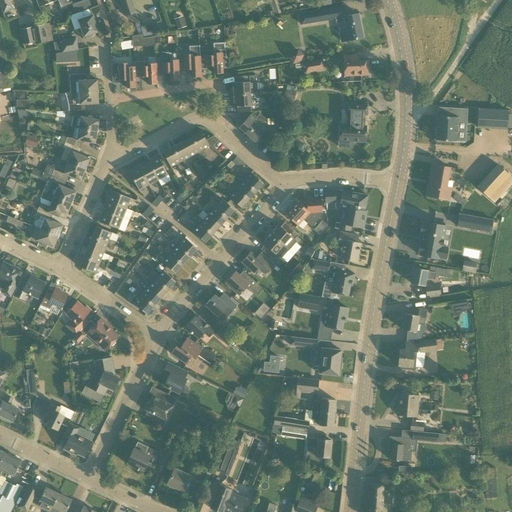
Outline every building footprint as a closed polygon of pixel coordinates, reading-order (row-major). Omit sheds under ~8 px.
[(0,0),(0,8),(1,12),(12,8),(10,4),(20,0),(0,0)] [(119,0),(125,16),(135,13),(131,0),(119,0)] [(269,0),(274,15),(281,13),(276,0),(269,0)] [(90,9),(69,16),(74,30),(80,28),(83,36),(97,32),(99,37),(108,34),(98,5),(89,9),(90,9)] [(330,9),(298,14),(300,25),(332,20),(330,9)] [(344,16),(344,15),(334,17),(336,23),(344,21),(346,31),(339,33),(341,42),(363,37),(358,13),(344,16)] [(183,16),(174,18),(176,27),(185,25),(183,16)] [(52,36),(51,30),(50,26),(49,23),(19,29),(22,44),(34,42),(34,44),(53,41),(52,36)] [(152,36),(142,38),(142,34),(131,36),(133,47),(153,43),(152,36)] [(56,53),(63,52),(68,51),(77,50),(75,39),(53,42),(56,53)] [(131,40),(120,41),(121,49),(132,48),(131,40)] [(222,68),(226,68),(226,53),(225,53),(225,43),(213,43),(213,51),(199,51),(199,56),(200,56),(200,69),(206,68),(206,66),(214,66),(214,74),(223,73),(222,68)] [(189,54),(177,55),(177,59),(178,59),(178,72),(185,72),(184,70),(192,69),(192,77),(201,77),(200,69),(200,56),(199,56),(199,51),(199,49),(199,46),(189,46),(189,54)] [(0,90),(11,88),(6,57),(3,47),(0,48),(0,90)] [(293,64),(300,63),(303,55),(298,49),(290,51),(287,58),(293,64)] [(63,52),(56,53),(56,62),(69,62),(68,51),(63,52)] [(155,63),(156,63),(157,76),(163,75),(163,73),(170,73),(170,81),(179,81),(178,72),(178,59),(177,59),(177,55),(177,53),(170,53),(170,58),(155,58),(155,63)] [(157,76),(156,63),(155,63),(155,58),(155,57),(148,58),(148,61),(133,62),(133,67),(134,66),(135,79),(141,79),(141,77),(148,76),(148,85),(157,84),(157,76)] [(303,63),(305,73),(323,69),(321,60),(303,63)] [(352,62),(343,63),(344,76),(358,75),(368,75),(368,61),(359,61),(358,61),(351,61),(352,62)] [(135,88),(135,79),(134,66),(133,67),(126,67),(126,63),(111,64),(112,83),(119,83),(119,80),(126,80),(127,88),(135,88)] [(69,93),(78,92),(98,92),(97,79),(83,80),(83,74),(68,75),(69,93)] [(229,95),(256,94),(256,91),(257,90),(257,84),(255,82),(255,76),(249,76),(235,76),(235,82),(232,83),(232,89),(229,89),(229,95)] [(24,98),(21,98),(21,92),(15,92),(15,106),(24,106),(24,98)] [(68,111),(75,111),(74,105),(98,104),(98,92),(78,92),(69,93),(64,93),(66,98),(67,101),(68,105),(68,109),(68,111)] [(259,93),(256,94),(229,95),(230,100),(233,100),(233,107),(236,107),(237,113),(250,112),(250,108),(255,108),(259,104),(259,93)] [(339,131),(339,141),(339,146),(351,147),(352,142),(365,142),(366,126),(364,126),(364,115),(367,115),(367,105),(357,105),(346,104),(345,114),(347,114),(346,125),(340,125),(339,131)] [(17,108),(17,116),(26,116),(26,108),(17,108)] [(435,132),(435,140),(456,141),(457,121),(463,121),(464,109),(446,108),(445,116),(436,116),(435,128),(436,128),(436,132),(435,132)] [(478,109),(477,128),(507,129),(508,111),(478,109)] [(78,128),(97,131),(99,120),(92,118),(92,116),(87,115),(87,117),(75,115),(75,111),(68,111),(64,111),(64,115),(69,115),(73,116),(71,127),(78,128)] [(247,134),(263,116),(260,114),(254,120),(249,115),(239,127),(247,134)] [(247,134),(255,142),(266,130),(261,125),(266,119),(263,116),(247,134)] [(95,143),(97,131),(78,128),(76,140),(83,141),(83,143),(87,144),(88,142),(95,143)] [(191,137),(203,158),(207,156),(203,149),(209,146),(211,148),(218,140),(213,136),(205,140),(201,132),(191,137)] [(26,134),(23,142),(35,146),(38,138),(26,134)] [(70,144),(72,138),(67,137),(61,135),(59,140),(70,144)] [(182,142),(189,157),(195,153),(199,161),(203,158),(191,137),(182,142)] [(72,151),(67,162),(85,170),(89,158),(79,154),(81,148),(70,144),(59,140),(57,145),(62,148),(67,150),(68,149),(72,151)] [(184,160),(189,157),(182,142),(172,147),(184,169),(188,167),(184,160)] [(180,171),(184,169),(172,147),(163,153),(170,167),(176,164),(180,171)] [(148,162),(157,180),(167,174),(157,156),(150,159),(151,160),(148,162)] [(80,181),(85,170),(67,162),(63,174),(80,181)] [(148,162),(145,163),(145,162),(138,166),(148,185),(157,180),(148,162)] [(47,164),(43,172),(56,177),(59,172),(53,170),(55,167),(47,164)] [(448,200),(452,181),(447,180),(450,167),(432,164),(426,196),(448,200)] [(497,164),(476,187),(489,198),(494,203),(511,184),(511,177),(497,164)] [(148,185),(138,166),(131,170),(132,171),(129,172),(138,190),(148,185)] [(47,180),(43,191),(71,203),(76,192),(67,188),(58,184),(54,183),(56,177),(43,172),(41,178),(47,180)] [(237,176),(243,181),(255,192),(263,183),(251,172),(246,178),(240,172),(237,176)] [(230,183),(248,200),(255,192),(243,181),(239,186),(233,180),(230,183)] [(230,183),(227,187),(233,192),(229,197),(241,208),(248,200),(230,183)] [(336,202),(335,190),(324,191),(325,203),(336,202)] [(340,202),(365,207),(368,195),(342,190),(340,202)] [(43,191),(40,198),(51,202),(49,207),(45,205),(43,211),(47,212),(55,216),(59,217),(61,212),(67,214),(71,203),(43,191)] [(106,201),(126,208),(130,198),(111,191),(110,194),(109,194),(106,201)] [(452,198),(462,205),(465,201),(455,193),(452,198)] [(152,204),(156,207),(163,199),(159,196),(152,204)] [(322,212),(321,198),(306,199),(306,203),(300,204),(296,200),(284,214),(291,220),(297,226),(303,219),(307,222),(307,223),(312,227),(318,220),(317,220),(321,215),(321,212),(322,212)] [(208,202),(226,218),(234,210),(222,199),(217,204),(211,199),(208,202)] [(132,211),(126,208),(106,201),(104,208),(105,208),(103,211),(122,218),(122,219),(127,221),(132,211)] [(207,215),(219,226),(226,218),(208,202),(206,205),(212,210),(207,215)] [(364,211),(365,207),(340,202),(339,209),(342,209),(340,223),(335,223),(334,228),(339,229),(340,229),(350,231),(351,226),(363,228),(367,211),(364,211)] [(150,206),(142,214),(146,218),(154,209),(150,206)] [(122,218),(103,211),(102,214),(101,214),(98,221),(118,229),(122,219),(122,218)] [(187,212),(179,216),(183,224),(191,219),(187,212)] [(459,214),(457,226),(490,232),(492,222),(492,220),(459,214)] [(194,218),(212,234),(219,226),(207,215),(203,220),(197,215),(194,218)] [(10,217),(8,216),(6,222),(15,226),(16,225),(22,227),(24,222),(10,217)] [(44,218),(40,216),(38,220),(36,221),(34,222),(34,225),(35,227),(58,236),(62,225),(44,218)] [(212,234),(194,218),(191,221),(197,226),(193,231),(205,242),(212,234)] [(272,227),(268,232),(288,250),(294,243),(295,242),(295,241),(295,240),(294,239),(298,235),(284,222),(280,227),(278,225),(274,229),(272,227)] [(420,242),(418,254),(420,255),(420,256),(439,259),(440,258),(446,259),(447,251),(448,248),(442,247),(444,235),(445,226),(426,222),(425,223),(421,222),(419,234),(423,235),(422,242),(420,242)] [(92,237),(114,246),(116,242),(108,239),(111,232),(96,226),(92,237)] [(35,227),(30,239),(35,242),(36,240),(42,243),(41,245),(46,247),(46,245),(53,247),(58,236),(35,227)] [(281,258),(288,250),(268,232),(264,236),(266,238),(262,243),(264,245),(260,249),(271,258),(275,254),(279,258),(281,258)] [(358,236),(349,234),(340,232),(338,242),(343,243),(340,258),(357,262),(360,243),(357,242),(358,236)] [(88,247),(103,253),(105,247),(113,250),(114,246),(92,237),(88,247)] [(171,241),(177,246),(189,257),(197,248),(185,238),(180,243),(174,237),(171,241)] [(164,249),(182,265),(189,257),(177,246),(173,251),(167,245),(163,242),(161,246),(164,249)] [(110,256),(103,253),(88,247),(84,257),(106,266),(108,262),(110,256)] [(175,273),(182,265),(164,249),(161,252),(167,257),(163,262),(175,273)] [(256,257),(250,252),(241,262),(254,273),(258,268),(265,274),(274,264),(260,252),(256,257)] [(97,267),(105,270),(110,272),(112,268),(106,266),(84,257),(80,267),(95,273),(97,267)] [(128,264),(118,260),(116,265),(126,269),(128,264)] [(331,263),(313,260),(310,260),(302,271),(311,273),(312,269),(329,272),(331,263)] [(463,261),(461,270),(475,273),(477,264),(463,261)] [(10,297),(19,280),(15,278),(19,269),(16,267),(15,269),(13,267),(2,262),(0,266),(0,279),(6,283),(1,292),(10,297)] [(435,271),(423,270),(413,268),(411,283),(420,285),(422,285),(424,278),(433,280),(434,275),(435,271)] [(435,271),(434,275),(445,277),(446,269),(435,268),(435,271)] [(153,270),(150,274),(168,290),(175,281),(163,271),(158,276),(153,270)] [(333,299),(334,293),(348,296),(350,286),(352,287),(354,274),(335,270),(333,283),(324,282),(321,297),(333,299)] [(262,289),(250,278),(243,271),(239,276),(235,272),(225,283),(239,295),(246,287),(256,296),(262,289)] [(37,298),(40,292),(45,283),(36,278),(36,277),(30,274),(28,280),(22,277),(13,295),(24,301),(27,296),(24,295),(25,292),(37,298)] [(148,287),(160,298),(168,290),(150,274),(147,277),(153,282),(148,287)] [(153,306),(135,290),(131,286),(128,289),(132,293),(138,298),(134,303),(146,314),(153,306)] [(138,286),(135,290),(153,306),(160,298),(148,287),(144,292),(138,286)] [(40,304),(50,309),(49,311),(57,315),(59,309),(60,310),(68,294),(59,290),(60,289),(55,287),(52,294),(47,291),(40,304)] [(426,295),(440,293),(439,287),(426,288),(426,295)] [(237,306),(223,293),(218,298),(214,295),(205,305),(217,316),(216,317),(222,323),(228,316),(237,306)] [(319,298),(300,294),(297,307),(317,311),(319,298)] [(67,326),(73,332),(69,336),(72,339),(80,331),(88,322),(84,318),(89,312),(77,301),(70,308),(65,314),(73,321),(70,325),(69,324),(67,326)] [(453,303),(456,309),(459,308),(461,312),(471,308),(471,306),(469,306),(467,301),(453,303)] [(348,308),(338,306),(330,305),(324,304),(323,310),(329,311),(326,327),(342,330),(343,321),(345,322),(348,308)] [(427,310),(418,309),(417,316),(405,313),(402,329),(407,331),(406,342),(421,340),(422,333),(423,333),(424,332),(426,331),(426,329),(426,328),(426,326),(425,325),(424,324),(427,310)] [(205,323),(198,316),(196,318),(194,317),(184,328),(191,333),(192,332),(198,338),(204,332),(209,337),(214,331),(205,323)] [(105,350),(118,336),(110,329),(111,328),(101,318),(86,333),(105,350)] [(228,346),(233,340),(220,328),(214,334),(228,346)] [(80,331),(72,339),(66,347),(67,352),(76,342),(77,343),(84,335),(80,331)] [(320,340),(290,336),(289,345),(319,349),(320,340)] [(175,346),(170,353),(179,359),(186,364),(190,366),(195,359),(197,355),(210,364),(215,357),(202,348),(195,343),(186,338),(179,348),(175,346)] [(420,352),(436,349),(442,348),(440,339),(418,342),(420,352)] [(417,344),(406,343),(405,350),(399,350),(398,365),(408,366),(415,367),(417,344)] [(317,373),(338,375),(339,367),(341,368),(342,358),(340,358),(341,350),(320,348),(317,373)] [(95,371),(87,387),(93,390),(89,397),(100,403),(104,395),(107,387),(113,390),(119,379),(115,377),(113,366),(111,357),(102,359),(94,361),(95,371)] [(267,357),(266,371),(281,372),(282,363),(275,363),(275,357),(267,357)] [(183,385),(186,379),(184,378),(187,372),(167,363),(161,374),(167,377),(163,386),(179,393),(178,394),(182,396),(186,395),(188,391),(187,386),(183,385)] [(36,397),(34,369),(26,370),(27,377),(26,377),(27,382),(28,382),(29,393),(36,397)] [(318,381),(297,378),(295,391),(316,393),(318,381)] [(169,395),(160,391),(156,398),(151,395),(149,400),(149,401),(145,410),(154,414),(166,420),(176,398),(169,395)] [(399,409),(398,415),(408,416),(412,416),(416,416),(416,410),(418,396),(415,395),(406,394),(405,395),(401,394),(399,409)] [(1,405),(0,406),(0,415),(5,418),(4,421),(10,423),(11,421),(12,422),(16,413),(18,409),(10,405),(13,399),(7,396),(4,402),(2,401),(1,405)] [(312,411),(334,413),(335,400),(316,398),(316,401),(314,400),(312,402),(312,411)] [(60,405),(60,407),(46,401),(39,414),(49,419),(47,425),(57,430),(63,416),(71,420),(74,412),(60,405)] [(193,407),(190,413),(196,416),(199,410),(193,407)] [(201,407),(199,410),(196,416),(216,425),(221,416),(201,407)] [(333,426),(334,413),(312,411),(311,419),(314,420),(313,424),(333,426)] [(282,427),(307,430),(308,431),(309,423),(274,418),(273,425),(282,427)] [(431,432),(431,431),(438,432),(438,425),(424,424),(424,423),(411,422),(410,430),(431,432)] [(91,441),(77,434),(80,428),(69,423),(66,429),(62,438),(67,441),(63,449),(76,455),(76,453),(84,457),(91,441)] [(282,427),(272,426),(268,446),(274,448),(276,436),(274,435),(275,429),(281,430),(281,436),(305,440),(307,430),(282,427)] [(438,434),(411,431),(410,439),(438,441),(438,434)] [(390,459),(400,460),(407,461),(410,438),(389,436),(388,444),(391,444),(390,459)] [(331,441),(321,440),(317,439),(308,438),(307,445),(316,446),(315,456),(329,457),(331,441)] [(142,470),(149,456),(153,458),(157,451),(146,446),(137,442),(126,464),(132,467),(133,465),(137,467),(136,469),(137,470),(139,468),(142,469),(142,470)] [(215,470),(228,475),(232,463),(238,449),(225,444),(219,458),(215,470)] [(162,473),(173,449),(168,447),(157,470),(162,473)] [(4,452),(0,461),(0,499),(2,496),(8,483),(1,479),(0,478),(0,476),(2,471),(4,472),(13,476),(17,469),(21,460),(4,452)] [(197,483),(204,486),(210,473),(209,473),(211,467),(206,464),(206,466),(197,483)] [(486,468),(486,498),(495,498),(495,468),(486,468)] [(184,491),(193,474),(187,471),(185,475),(174,469),(167,484),(168,484),(174,487),(174,486),(184,491)] [(0,499),(0,511),(10,511),(15,503),(14,503),(22,487),(16,484),(15,486),(8,483),(2,496),(0,499)] [(30,484),(18,507),(26,511),(38,488),(30,484)] [(210,508),(215,510),(220,511),(222,511),(223,510),(229,511),(240,511),(245,499),(230,492),(231,489),(219,484),(215,494),(210,508)] [(387,485),(366,484),(364,511),(386,511),(387,505),(386,505),(387,485)] [(37,506),(49,511),(58,494),(45,488),(40,500),(37,506)] [(311,499),(314,492),(304,488),(301,495),(311,499)] [(71,500),(58,494),(49,511),(50,511),(64,511),(65,511),(71,500)] [(294,511),(297,511),(314,511),(317,507),(313,505),(314,502),(301,497),(300,500),(299,499),(294,511)] [(273,511),(275,505),(269,503),(266,511),(273,511)] [(294,511),(296,504),(289,503),(287,511),(294,511)]
